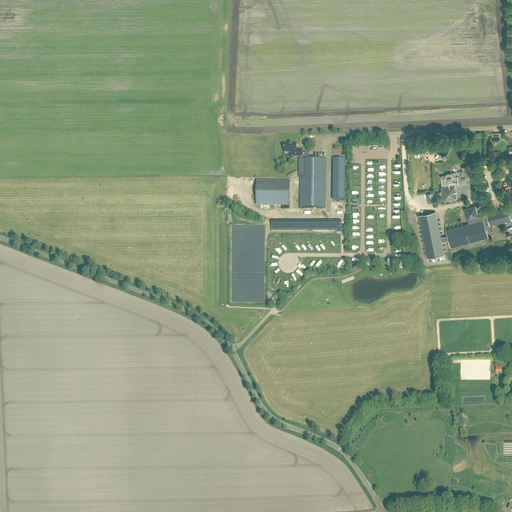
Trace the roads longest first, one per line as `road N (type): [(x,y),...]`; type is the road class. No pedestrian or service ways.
road 1 (unclassified): [(384,511),(338,449),(266,413),(209,326),(0,238)]
road 2 (unknown): [(494,196),(443,208),(449,260),(435,263)]
